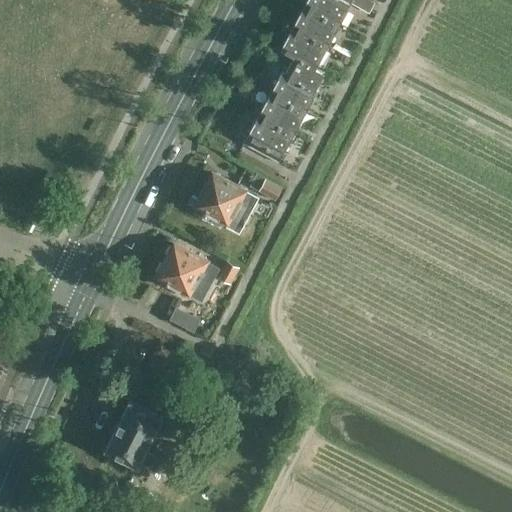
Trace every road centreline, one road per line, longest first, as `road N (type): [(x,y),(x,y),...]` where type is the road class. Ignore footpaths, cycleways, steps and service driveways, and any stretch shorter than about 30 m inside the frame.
road 1 (track): [(428,0),(281,287),(282,320),(320,392),(308,440),(267,511)]
road 2 (primary): [(88,289),(238,0)]
road 3 (primary): [(0,492),(88,289)]
